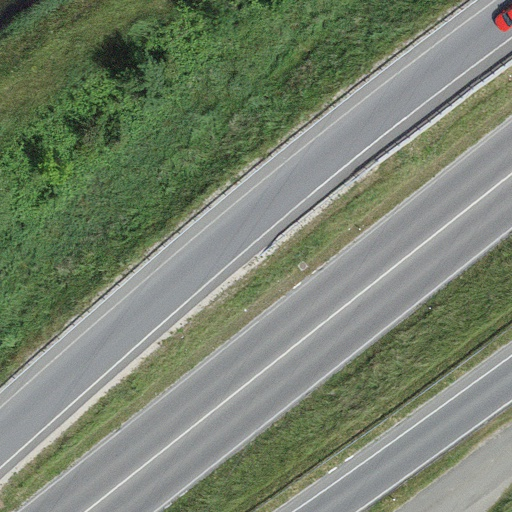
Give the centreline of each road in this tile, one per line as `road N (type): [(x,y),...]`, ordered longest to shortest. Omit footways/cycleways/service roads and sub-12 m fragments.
road 1 (primary): [(511,173),(86,511)]
road 2 (primary): [(511,16),(246,222)]
road 3 (primary): [(511,21),(246,222)]
road 4 (primary): [(246,222),(0,437)]
road 5 (primary): [(312,511),(511,371)]
